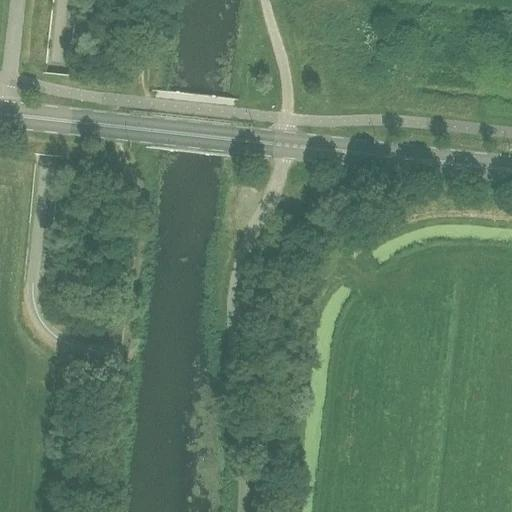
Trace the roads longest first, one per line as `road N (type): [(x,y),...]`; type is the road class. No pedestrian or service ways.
road 1 (unclassified): [(284,143),(277,186),(233,289),(243,511)]
road 2 (tertiary): [(236,138),(4,114)]
road 3 (tertiary): [(284,143),(511,168)]
road 4 (track): [(288,118),(286,69),(264,0)]
